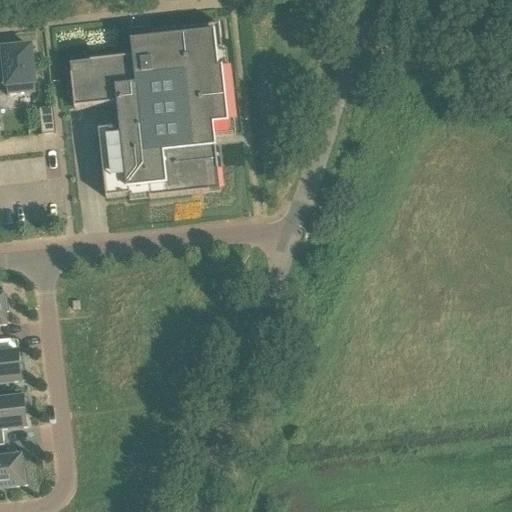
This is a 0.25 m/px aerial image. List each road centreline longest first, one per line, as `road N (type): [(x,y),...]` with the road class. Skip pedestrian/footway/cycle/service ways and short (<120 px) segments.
road 1 (unclassified): [(203,511),(294,234)]
road 2 (residential): [(14,511),(47,506),(65,483),(41,258)]
road 3 (unclassified): [(294,234),(349,63),(368,34),(411,0)]
road 4 (residential): [(41,258),(294,234)]
road 5 (track): [(511,61),(349,63)]
